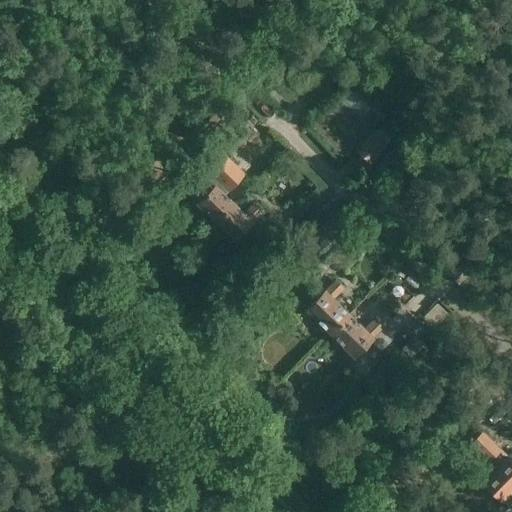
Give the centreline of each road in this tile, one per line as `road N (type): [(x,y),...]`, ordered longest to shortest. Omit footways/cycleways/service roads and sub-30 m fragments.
road 1 (primary): [(289,511),(0,229)]
road 2 (residential): [(511,353),(281,121)]
